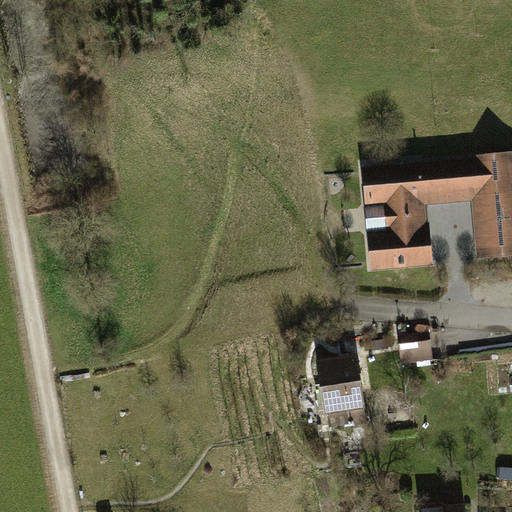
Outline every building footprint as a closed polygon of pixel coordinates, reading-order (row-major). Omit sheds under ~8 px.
[(371,236),(374,266),(431,261),(429,231),(425,231),(420,232),(419,224),(421,222),(420,207),(417,204),(417,197),(480,192),(486,256),(511,254),(511,153),(477,157),(478,162),(366,171),(368,201),(371,201),(371,207),(366,208),(368,230),(373,230),(374,236),(371,236)] [(420,232),(425,231),(423,202),(475,198),(480,257),(486,256),(480,192),(417,197),(417,204),(420,207),(421,222),(419,224),(420,232)] [(430,334),(400,337),(403,362),(433,358),(430,334)] [(357,356),(318,362),(326,411),(327,411),(330,426),(345,423),(346,427),(355,425),(355,422),(367,420),(357,356)] [(511,469),(499,468),(498,477),(511,478),(511,469)]
